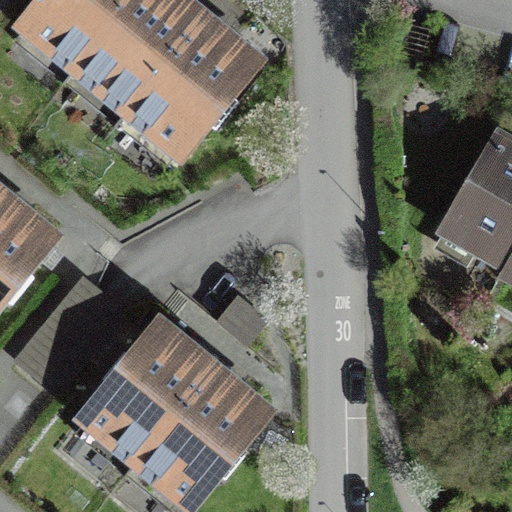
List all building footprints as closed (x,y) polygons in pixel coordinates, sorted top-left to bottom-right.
[(81,68),(139,0),(44,0),(26,22),(81,68)] [(128,108),(199,24),(170,0),(139,0),(81,68),(128,108)] [(199,24),(128,108),(181,152),(252,69),(199,24)] [(421,245),(501,293),(511,273),(511,150),(487,136),(421,245)] [(0,307),(49,249),(0,208),(0,307)] [(511,273),(501,293),(511,299),(511,273)] [(17,356),(59,385),(107,315),(66,286),(17,356)] [(89,425),(134,462),(213,368),(169,331),(89,425)] [(268,414),(213,368),(134,462),(188,508),(268,414)]
